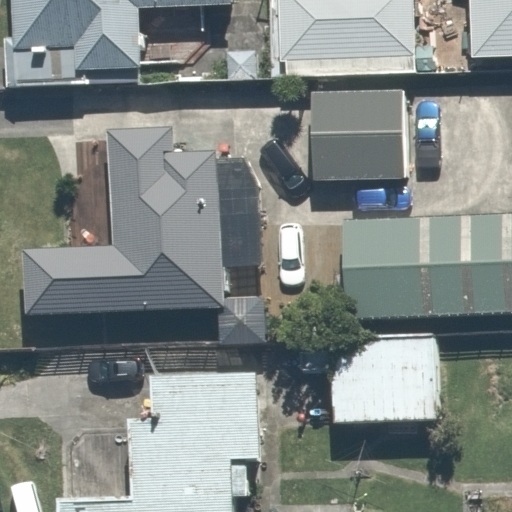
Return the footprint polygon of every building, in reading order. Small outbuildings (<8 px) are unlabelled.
[(27,0),(31,61),(89,58),(90,78),(149,75),(147,22),(255,17),(254,0),(27,0)] [(409,0),(288,0),(293,79),(414,72),(409,0)] [(511,0),(486,0),(487,65),(511,64),(511,0)] [(404,90),(310,92),(313,181),(406,179),(404,90)] [(173,127),(106,130),(111,244),(22,248),(25,314),(223,307),(216,150),(174,152),(173,127)] [(511,219),(354,230),(360,332),(511,322),(511,219)] [(438,336),(329,341),(333,424),(442,419),(438,336)] [(256,372),(152,375),(153,418),(126,419),(128,495),(54,497),(54,511),(232,511),(231,459),(259,459),(256,372)] [(511,511),(511,491),(463,492),(463,511),(511,511)]
